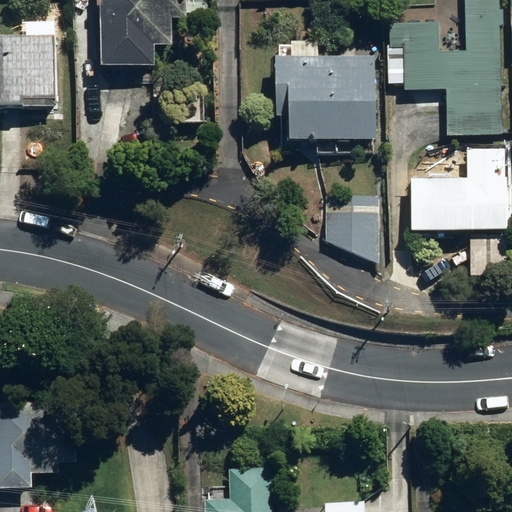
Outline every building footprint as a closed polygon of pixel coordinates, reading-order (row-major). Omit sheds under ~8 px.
[(110,0),(112,69),(153,68),(153,67),(164,67),(164,47),(180,46),(179,20),(193,20),(192,0),(110,0)] [(471,0),(472,52),(446,53),(446,25),(395,26),(396,86),(410,86),(411,92),(453,92),(453,137),(511,136),(510,81),(507,81),(505,0),(471,0)] [(61,22),(29,24),(30,37),(5,38),(8,109),(65,109),(62,36),(61,22)] [(287,116),(303,116),(302,142),(386,142),(387,105),(383,77),(381,70),(381,56),(286,58),(287,116)] [(511,177),(419,178),(420,229),(511,228),(511,177)] [(381,196),(326,198),(328,247),(382,267),(381,196)] [(82,401),(1,404),(4,489),(41,488),(41,474),(67,473),(67,463),(84,462),(82,401)] [(213,500),(213,511),(279,511),(278,468),(235,470),(236,499),(213,500)] [(369,511),(369,503),(330,503),(329,511),(369,511)]
